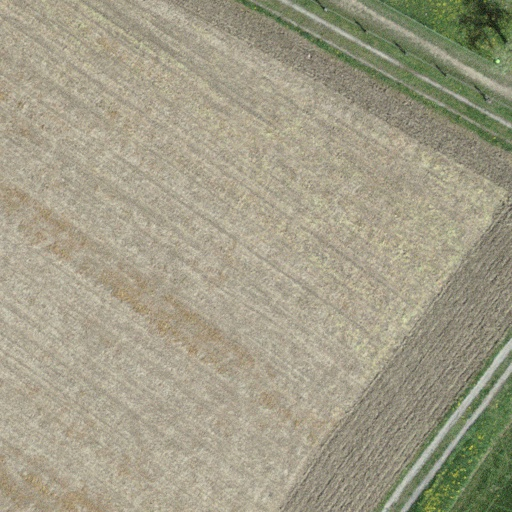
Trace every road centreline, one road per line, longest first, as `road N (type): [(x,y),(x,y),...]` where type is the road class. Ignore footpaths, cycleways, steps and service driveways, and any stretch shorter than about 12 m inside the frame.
road 1 (track): [(267,0),(511,126)]
road 2 (track): [(397,511),(511,352)]
